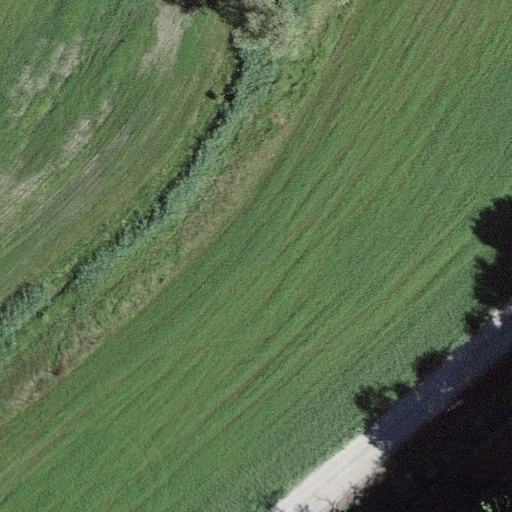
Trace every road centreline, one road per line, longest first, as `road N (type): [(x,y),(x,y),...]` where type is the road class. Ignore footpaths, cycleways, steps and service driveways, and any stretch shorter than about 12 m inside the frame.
road 1 (track): [(0,315),(145,210),(253,71),(291,0)]
road 2 (track): [(511,297),(464,355),(287,511)]
